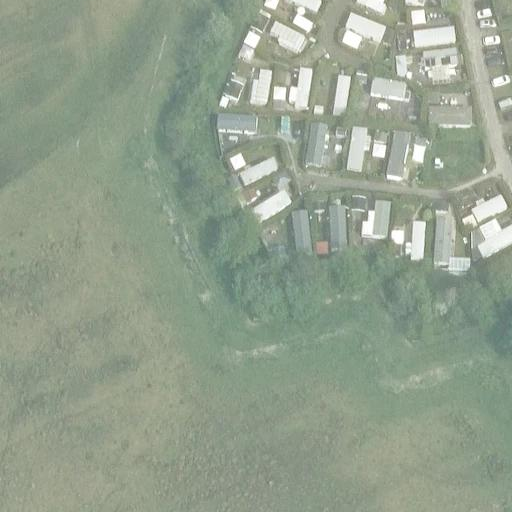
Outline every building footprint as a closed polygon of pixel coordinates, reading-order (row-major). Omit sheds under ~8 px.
[(321,4),(311,0),(283,0),(283,1),(316,15),(321,4)] [(358,0),(376,6),(374,12),(388,17),(391,6),(399,9),(402,0),(401,0),(358,0)] [(261,35),(269,20),(257,15),(250,29),(261,35)] [(384,30),(350,17),(345,30),(379,43),(384,30)] [(303,39),(275,24),(269,35),(279,40),(277,44),(296,54),(303,39)] [(414,49),(455,44),(453,30),(413,35),(414,49)] [(425,71),(457,67),(455,51),(423,55),(425,71)] [(306,111),(312,73),(300,71),(297,92),(290,91),(288,103),(295,104),(294,109),(306,111)] [(266,106),(271,75),(260,73),(258,84),(253,83),(250,103),(266,106)] [(344,120),(350,81),(338,79),(332,118),(344,120)] [(236,102),(242,87),(231,82),(228,87),(226,87),(223,96),(225,96),(224,97),(236,102)] [(383,118),(387,86),(372,84),(368,116),(383,118)] [(407,87),(395,86),(392,115),(404,117),(406,100),(411,101),(411,94),(407,93),(407,87)] [(470,111),(428,110),(428,129),(469,130),(470,111)] [(303,138),(302,126),(301,120),(292,121),(292,127),(289,127),(290,139),(303,138)] [(281,139),(280,122),(254,124),(255,135),(266,134),(267,140),(281,139)] [(319,159),(321,129),(309,128),(307,158),(319,159)] [(366,132),(352,130),(347,172),(360,174),(363,150),(368,151),(369,140),(365,139),(366,132)] [(405,138),(394,136),(387,171),(399,173),(402,156),(410,157),(413,140),(405,139),(405,138)] [(478,160),(478,148),(446,146),(445,159),(462,159),(462,165),(470,165),(470,160),(478,160)] [(245,188),(277,172),(272,161),(239,177),(245,188)] [(258,225),(291,205),(284,193),(251,214),(258,225)] [(477,225),(506,211),(499,199),(484,206),(482,202),(475,205),(477,210),(471,213),(477,225)] [(346,243),(344,202),(332,203),(332,209),(327,209),(327,221),(333,220),(334,243),(346,243)] [(386,244),(390,205),(378,204),(377,210),(372,209),(371,220),(376,221),(374,243),(386,244)] [(311,255),(306,214),(294,215),(297,242),(292,242),(293,250),(298,249),(299,257),(311,255)] [(422,262),(425,226),(412,225),(411,247),(406,246),(405,255),(411,255),(410,261),(422,262)] [(478,231),(471,235),(471,251),(472,263),(472,264),(481,259),(482,261),(511,244),(511,228),(485,243),(478,231)] [(466,247),(440,242),(439,248),(433,247),(431,259),(438,260),(436,266),(443,267),(445,261),(465,265),(467,254),(465,253),(466,247)] [(493,277),(511,267),(511,253),(488,266),(493,277)]
